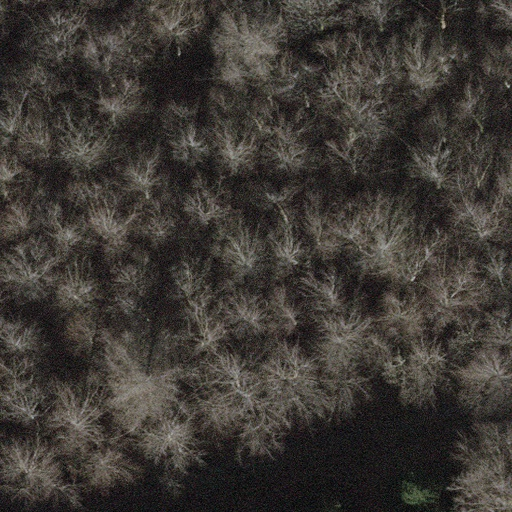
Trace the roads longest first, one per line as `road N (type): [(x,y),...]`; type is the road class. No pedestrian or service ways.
road 1 (track): [(135,511),(511,408)]
road 2 (track): [(224,0),(0,44)]
